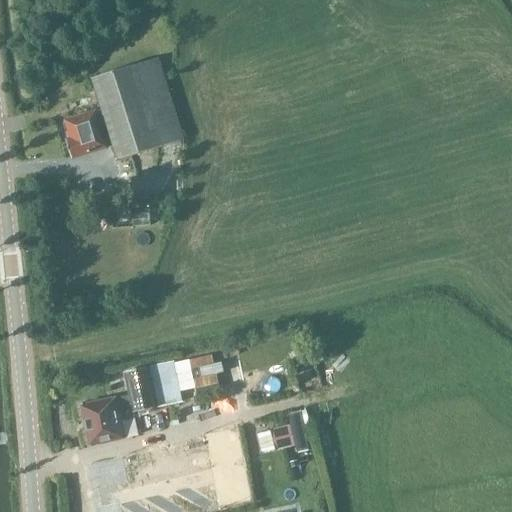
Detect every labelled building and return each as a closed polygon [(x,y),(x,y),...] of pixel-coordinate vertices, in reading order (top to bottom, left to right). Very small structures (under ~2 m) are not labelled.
[(157,59),(92,79),(118,161),(183,140),(157,59)] [(72,159),(77,157),(108,147),(97,111),(65,121),(70,142),(67,143),(72,159)] [(273,354),(292,351),(290,341),(271,344),(273,354)] [(303,376),(319,371),(313,350),(297,354),(303,376)] [(136,412),(182,401),(173,362),(126,372),(136,412)] [(110,389),(92,394),(94,403),(112,399),(110,389)] [(94,403),(80,405),(84,422),(83,422),(85,431),(86,431),(89,447),(125,439),(121,421),(133,418),(129,401),(118,403),(117,398),(112,399),(94,403)] [(285,426),(270,430),(275,450),(295,446),(297,453),(309,450),(299,412),(287,415),(290,425),(285,426)]
